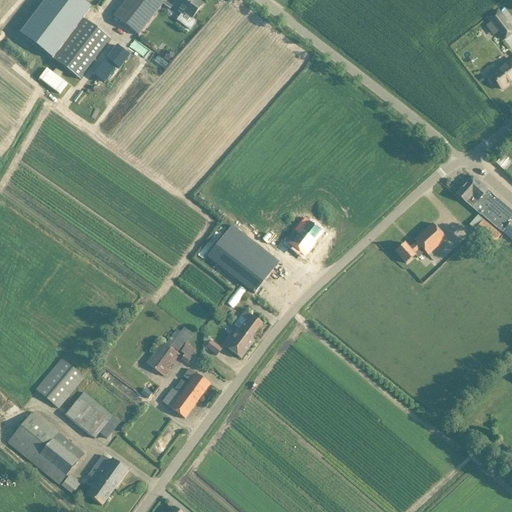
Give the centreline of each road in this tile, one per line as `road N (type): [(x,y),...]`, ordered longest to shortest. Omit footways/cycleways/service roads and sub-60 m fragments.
road 1 (unclassified): [(458,157),(281,324),(142,511)]
road 2 (unclassified): [(458,157),(253,0)]
